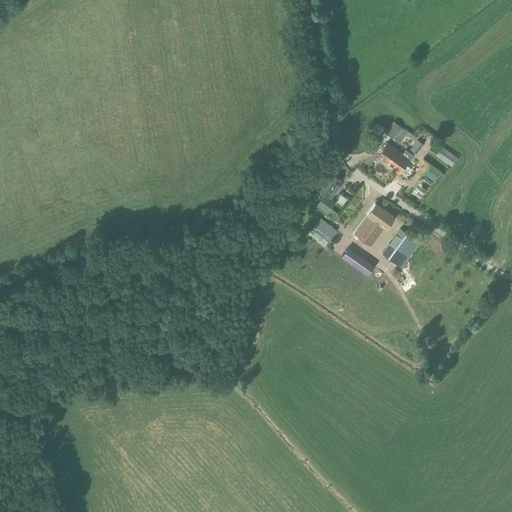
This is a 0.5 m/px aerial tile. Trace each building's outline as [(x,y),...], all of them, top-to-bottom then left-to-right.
[(401,127),(393,121),(385,132),(393,138),(396,135),(398,136),(395,141),(399,144),(406,134),(413,140),(417,137),(404,128),(403,129),(401,127)] [(423,144),(417,140),(410,149),(416,153),(423,144)] [(376,157),(384,163),(395,148),(387,142),(376,157)] [(458,157),(442,146),(435,155),(451,166),(458,157)] [(402,153),(395,148),(384,163),(399,173),(400,172),(404,175),(406,174),(410,169),(410,167),(405,164),(409,159),(413,155),(405,149),(402,153)] [(327,213),(335,202),(330,198),(340,185),(338,184),(341,179),(329,170),(315,188),(324,195),(316,205),(327,213)] [(385,228),(393,217),(375,203),(367,214),(368,214),(354,233),(371,245),(384,227),(385,228)] [(326,246),(337,231),(320,218),(308,232),(326,246)] [(419,242),(400,228),(381,254),(383,255),(400,268),(419,242)] [(341,256),(353,265),(360,255),(347,247),(341,256)] [(364,258),(357,267),(368,275),(374,266),(364,258)]
